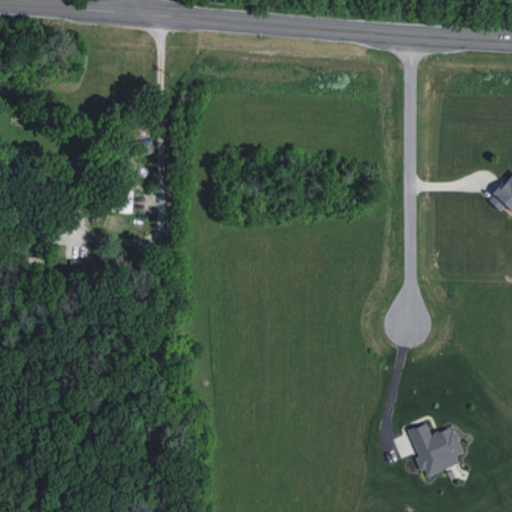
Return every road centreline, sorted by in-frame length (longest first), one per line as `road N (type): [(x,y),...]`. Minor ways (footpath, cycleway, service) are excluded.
road 1 (primary): [(0,5),(511,42)]
road 2 (residential): [(409,37),(409,324)]
